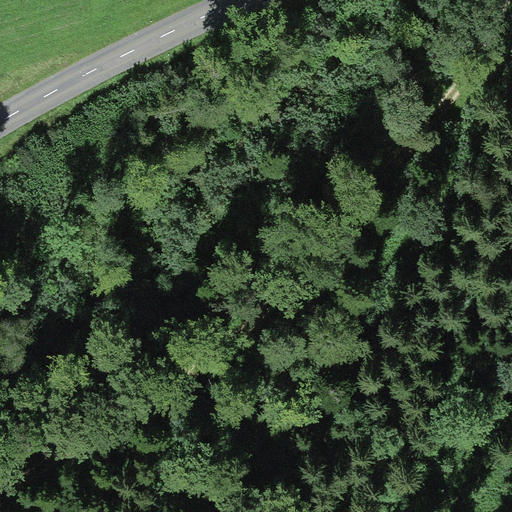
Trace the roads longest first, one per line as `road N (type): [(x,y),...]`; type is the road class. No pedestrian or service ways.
road 1 (track): [(0,511),(57,478),(233,336),(417,133),(464,74),(502,0)]
road 2 (secondary): [(0,122),(237,0)]
